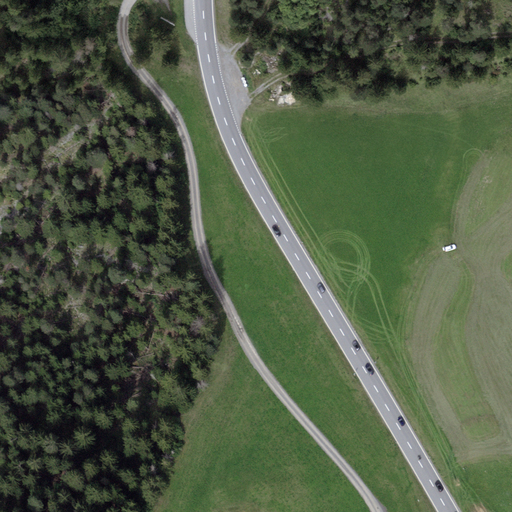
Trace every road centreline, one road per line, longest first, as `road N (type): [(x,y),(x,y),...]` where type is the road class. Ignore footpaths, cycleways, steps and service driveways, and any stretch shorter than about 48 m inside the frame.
road 1 (primary): [(447,511),(253,185),(216,94),(202,0)]
road 2 (track): [(228,131),(251,95),(279,76),(393,43),(511,32)]
